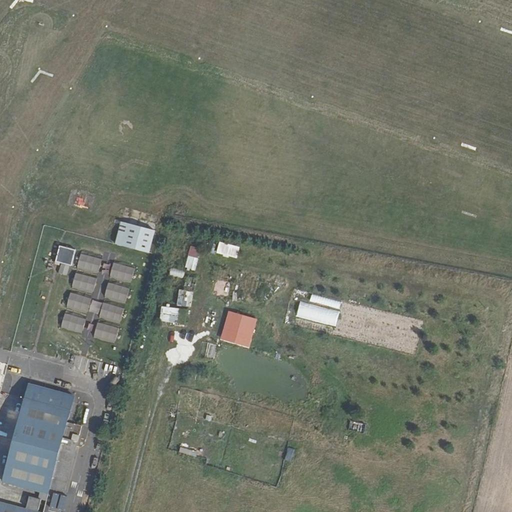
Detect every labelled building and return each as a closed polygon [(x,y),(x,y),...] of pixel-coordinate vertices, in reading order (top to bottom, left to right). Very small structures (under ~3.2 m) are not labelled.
[(156,230),(124,221),(119,243),(150,251),(156,230)] [(36,257),(51,261),(55,244),(40,240),(36,257)] [(220,242),(217,255),(233,259),(236,245),(220,242)] [(55,244),(51,261),(74,266),(77,250),(55,244)] [(193,270),(199,248),(190,245),(184,268),(193,270)] [(248,262),(251,253),(244,251),(241,260),(248,262)] [(194,288),(194,278),(186,278),(187,289),(194,288)] [(228,295),(230,282),(215,280),(213,294),(228,295)] [(264,295),(266,282),(259,280),(257,293),(264,295)] [(98,319),(105,290),(93,287),(75,354),(87,357),(95,327),(99,329),(101,321),(98,319)] [(119,367),(137,298),(123,294),(115,324),(111,323),(109,331),(112,332),(104,361),(119,367)] [(160,306),(158,321),(176,323),(178,308),(160,306)] [(219,340),(249,348),(257,319),(227,311),(219,340)] [(49,492),(51,484),(64,434),(75,395),(32,383),(28,397),(25,397),(3,479),(49,492)] [(349,428),(362,431),(364,425),(351,421),(349,428)] [(64,434),(51,484),(65,489),(81,431),(75,430),(73,437),(64,434)] [(179,447),(178,453),(194,457),(195,451),(179,447)] [(263,447),(261,456),(290,461),(292,452),(263,447)] [(39,508),(42,499),(34,496),(31,505),(39,508)] [(0,511),(34,511),(0,502),(0,511)]
